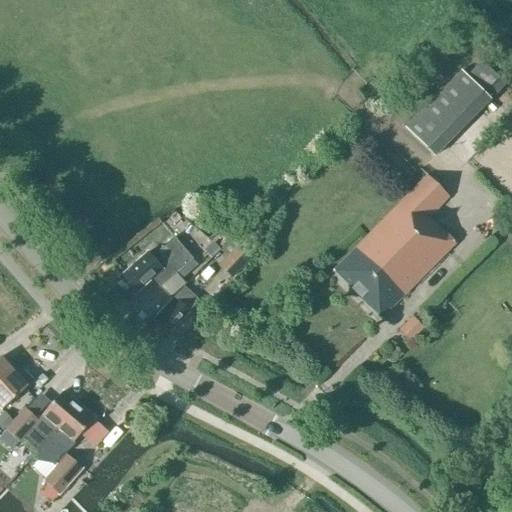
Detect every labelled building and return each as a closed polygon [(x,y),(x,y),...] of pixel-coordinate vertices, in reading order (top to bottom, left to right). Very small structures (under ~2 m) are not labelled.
[(467,74),(491,99),(505,85),(496,77),(503,70),(489,57),(483,63),(481,61),(467,74)] [(462,71),(422,112),(405,129),(433,157),(490,100),(462,71)] [(381,319),(455,244),(429,217),(449,197),(427,176),(333,271),(381,319)] [(176,273),(192,260),(174,238),(151,258),(147,253),(119,278),(134,295),(162,270),(162,269),(168,264),(176,273)] [(231,279),(247,262),(252,257),(239,245),(218,267),(231,279)] [(192,260),(176,273),(182,279),(197,266),(192,260)] [(169,333),(189,312),(198,302),(184,288),(154,318),(169,333)] [(410,342),(424,330),(415,318),(400,330),(410,342)] [(0,384),(14,372),(0,358),(0,357),(0,384)] [(14,372),(0,384),(0,409),(1,411),(27,387),(14,372)] [(421,387),(405,372),(380,397),(396,412),(421,387)] [(22,438),(38,452),(78,405),(63,392),(37,421),(25,410),(5,432),(19,443),(22,438)] [(78,405),(38,452),(37,460),(50,462),(52,464),(63,452),(65,453),(94,419),(78,405)] [(3,412),(0,414),(0,428),(2,431),(12,422),(3,412)] [(65,455),(43,480),(58,493),(80,468),(65,455)]
